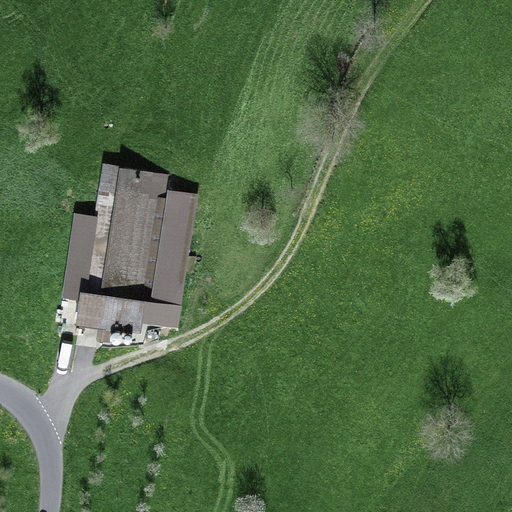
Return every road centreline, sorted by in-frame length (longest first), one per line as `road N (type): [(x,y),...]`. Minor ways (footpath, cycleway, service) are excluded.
road 1 (track): [(99,373),(210,326),(268,283),(407,0)]
road 2 (unclassified): [(0,390),(38,417),(49,438),(49,511)]
